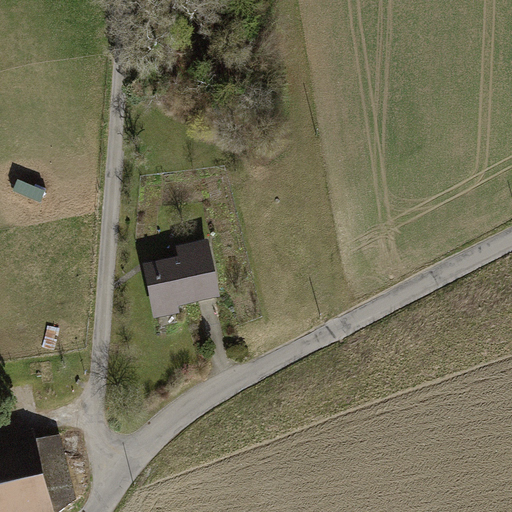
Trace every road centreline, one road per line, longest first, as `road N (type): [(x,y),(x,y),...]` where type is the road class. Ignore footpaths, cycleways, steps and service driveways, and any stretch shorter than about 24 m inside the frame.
road 1 (unclassified): [(126,0),(95,411),(120,468)]
road 2 (tertiary): [(120,468),(181,413),(511,240)]
